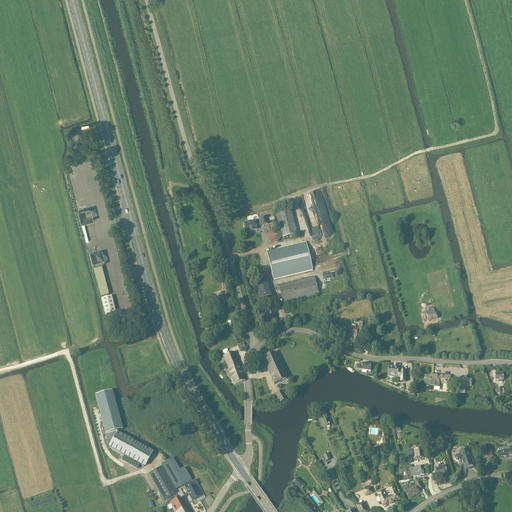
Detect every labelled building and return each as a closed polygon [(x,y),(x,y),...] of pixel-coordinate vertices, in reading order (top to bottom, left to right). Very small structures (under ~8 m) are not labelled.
[(81,225),(94,221),(90,209),(77,212),(81,225)] [(282,238),(296,235),(291,211),(276,214),(282,238)] [(259,219),(259,220),(255,221),(243,224),(245,232),(257,229),(256,226),(260,225),(260,226),(268,224),(266,217),(259,219)] [(306,243),(267,252),(273,279),(312,270),(306,243)] [(92,268),(94,268),(105,265),(102,252),(89,255),(92,268)] [(314,277),(278,286),(283,304),(318,295),(314,277)] [(116,317),(111,297),(102,299),(107,319),(116,317)] [(271,300),(262,303),(268,323),(277,320),(271,300)] [(438,319),(436,313),(426,315),(428,321),(438,319)] [(358,329),(346,327),(346,335),(357,336),(358,329)] [(242,342),(238,333),(233,335),(237,344),(242,342)] [(234,353),(223,357),(234,385),(244,381),(234,353)] [(287,379),(275,353),(262,359),(274,386),(287,379)] [(393,377),(393,376),(400,377),(401,382),(406,382),(406,371),(400,371),(400,372),(399,372),(399,369),(389,368),(388,376),(393,377)] [(496,381),(498,380),(498,383),(503,383),(502,380),(504,380),(504,374),(495,374),(496,381)] [(430,385),(439,386),(439,383),(449,384),(450,376),(435,375),(435,377),(426,376),(426,378),(425,378),(425,382),(425,384),(421,384),(421,389),(430,390),(430,385)] [(95,395),(106,434),(122,430),(112,391),(95,395)] [(286,399),(282,391),(275,395),(280,403),(286,399)] [(320,414),(325,427),(331,425),(325,412),(320,414)] [(145,468),(153,452),(117,432),(108,448),(145,468)] [(511,446),(503,448),(503,451),(499,452),(499,457),(507,456),(507,459),(511,458),(511,446)] [(412,456),(414,456),(414,459),(424,458),(422,448),(414,449),(411,450),(412,456)] [(474,467),(468,449),(467,449),(465,448),(463,448),(461,449),(461,450),(461,451),(459,452),(460,455),(458,455),(456,456),(455,458),(455,459),(456,460),(458,461),(459,461),(461,467),(464,466),(465,469),(474,467)] [(446,466),(442,467),(441,465),(438,466),(439,468),(435,469),(438,477),(448,474),(446,466)] [(177,492),(162,466),(148,474),(163,500),(177,492)] [(413,469),(410,469),(411,477),(414,477),(428,475),(426,466),(413,469)] [(410,469),(409,468),(402,470),(404,482),(412,480),(411,477),(410,469)] [(184,487),(192,501),(200,497),(194,487),(198,485),(195,480),(184,487)] [(394,486),(388,489),(391,495),(386,497),(383,491),(377,493),(383,506),(399,499),(394,486)] [(371,487),(363,490),(367,497),(374,493),(371,487)] [(419,493),(416,487),(406,493),(409,499),(419,493)] [(178,511),(186,508),(180,498),(170,504),(174,511),(178,511)] [(357,506),(359,511),(367,511),(363,503),(357,506)]
